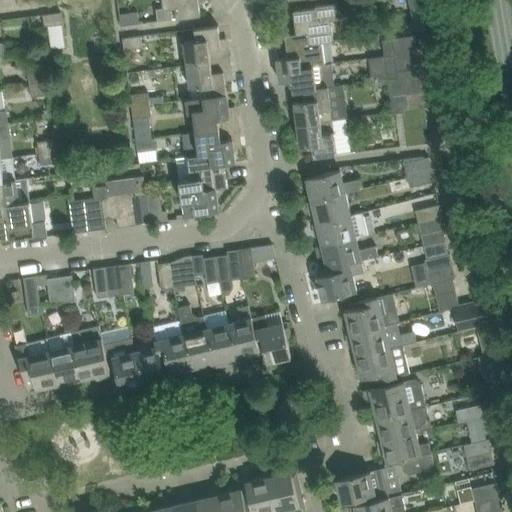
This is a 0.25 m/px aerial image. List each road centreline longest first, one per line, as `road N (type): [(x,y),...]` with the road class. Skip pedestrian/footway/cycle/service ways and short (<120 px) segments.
road 1 (residential): [(317,511),(309,475),(323,457),(363,448),(345,373),(318,365),(283,225),(261,193)]
road 2 (residential): [(261,193),(238,222),(0,258)]
road 3 (residential): [(59,511),(56,501),(11,481),(0,440),(12,409),(0,340)]
road 4 (residential): [(236,0),(261,193)]
